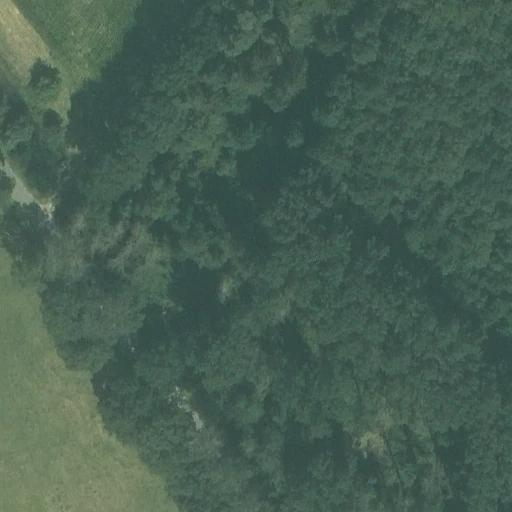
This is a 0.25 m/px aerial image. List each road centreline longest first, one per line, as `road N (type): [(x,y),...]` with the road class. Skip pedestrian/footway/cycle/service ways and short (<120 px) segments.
road 1 (unclassified): [(230,511),(0,185)]
road 2 (track): [(30,226),(194,0)]
